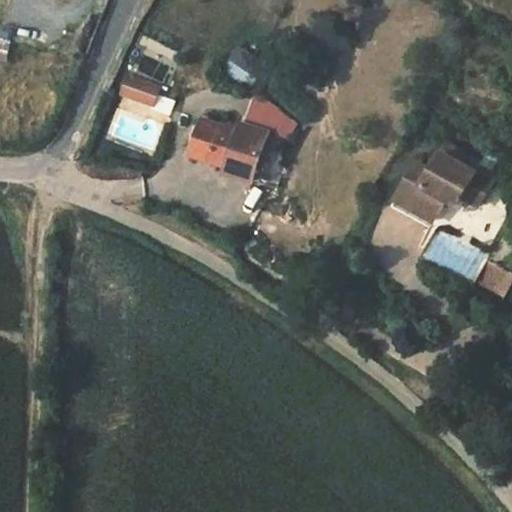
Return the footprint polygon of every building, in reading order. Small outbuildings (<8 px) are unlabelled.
[(13,41),(0,37),(0,49),(10,51),(13,41)] [(239,45),(231,58),(250,69),(258,57),(239,45)] [(260,76),(268,64),(258,57),(250,69),(260,76)] [(231,58),(223,70),(252,89),(260,76),(250,69),(231,58)] [(152,109),(162,86),(128,73),(118,96),(152,109)] [(154,111),(171,116),(176,100),(159,95),(154,111)] [(204,119),(193,153),(230,164),(227,171),(254,179),(270,132),(243,123),(240,130),(204,119)] [(478,211),(491,188),(440,160),(430,177),(416,170),(396,206),(434,227),(446,206),(456,211),(461,202),(478,211)] [(463,390),(456,398),(474,412),(480,405),(463,390)]
